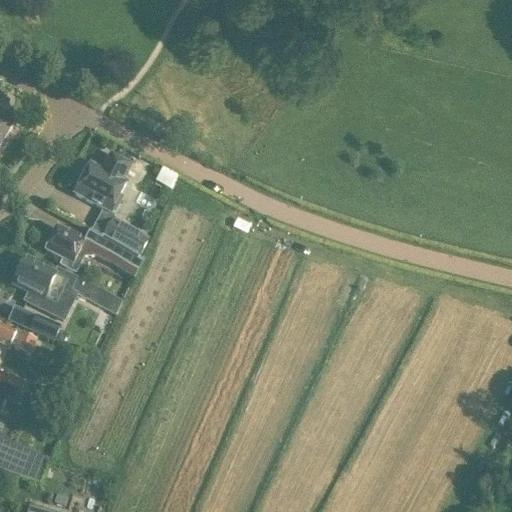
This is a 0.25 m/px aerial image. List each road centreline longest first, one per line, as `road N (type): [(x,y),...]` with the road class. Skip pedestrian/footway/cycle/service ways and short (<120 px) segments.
road 1 (residential): [(80,113),(330,231),(511,278)]
road 2 (residential): [(0,206),(19,194),(80,113)]
